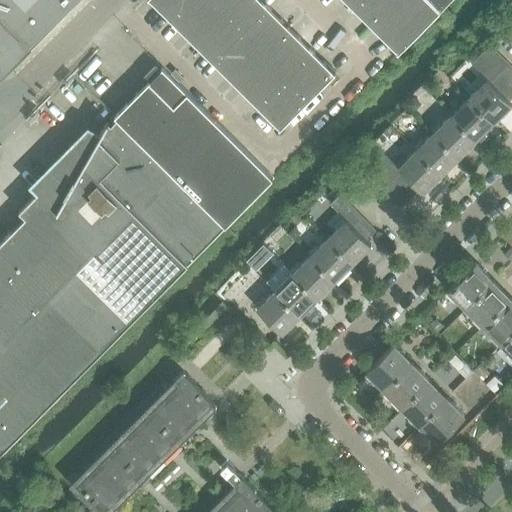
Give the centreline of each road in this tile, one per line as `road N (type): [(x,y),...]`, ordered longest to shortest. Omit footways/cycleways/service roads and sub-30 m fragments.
road 1 (residential): [(420,511),(313,401),(311,386),(317,369),(511,183)]
road 2 (unknown): [(301,0),(335,40),(337,83),(303,131),(274,137),(254,133),(144,0)]
road 3 (residential): [(19,97),(114,0)]
